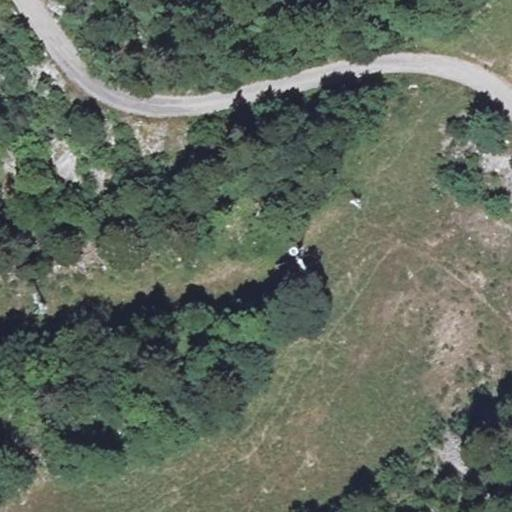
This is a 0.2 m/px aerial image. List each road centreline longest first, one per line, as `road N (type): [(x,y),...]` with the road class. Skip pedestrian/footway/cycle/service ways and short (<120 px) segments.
road 1 (unclassified): [(33,0),(89,68),(165,107),(243,102),(402,64),(468,72),(511,99)]
road 2 (track): [(511,324),(380,232)]
